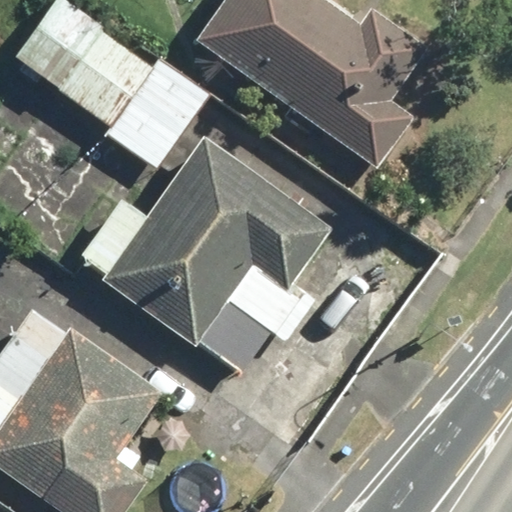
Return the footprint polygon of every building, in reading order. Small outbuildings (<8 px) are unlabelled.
[(153,62),(69,0),(49,0),(10,53),(106,125),(153,62)] [(338,0),(228,0),(202,37),(383,168),(418,120),(373,87),(416,28),(383,5),(370,22),(338,0)] [(159,57),(101,134),(153,172),(210,96),(159,57)] [(349,224),(213,131),(157,212),(133,195),(86,263),(203,344),(258,264),(301,293),(349,224)] [(168,391),(49,302),(0,366),(0,462),(66,511),(126,511),(152,477),(121,454),(168,391)]
